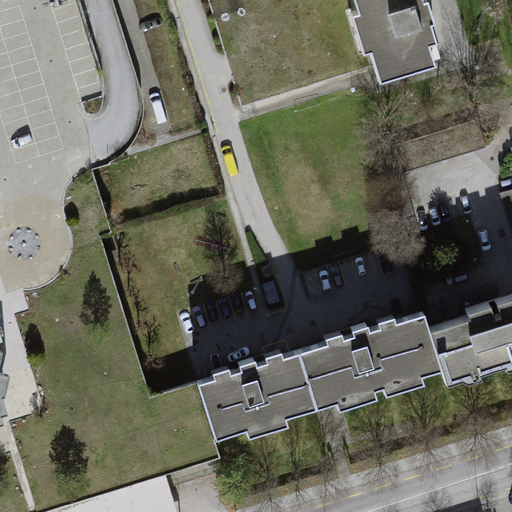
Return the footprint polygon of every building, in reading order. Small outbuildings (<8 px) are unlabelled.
[(0,0),(0,511),(53,511),(167,479),(225,462),(219,440),(199,375),(146,391),(81,170),(115,159),(133,140),(139,112),(105,0),(0,0)] [(338,0),(339,4),(353,0),(354,0),(361,20),(353,22),(365,63),(375,60),(384,90),(440,74),(434,54),(446,51),(431,0),(338,0)] [(511,252),(511,151),(510,153),(511,160),(511,193),(496,199),(511,252)] [(511,300),(428,326),(443,376),(446,385),(511,364),(511,300)] [(424,310),(297,346),(316,412),(443,376),(428,326),(424,310)] [(297,346),(199,375),(219,440),(316,412),(297,346)] [(176,511),(167,479),(53,511),(176,511)]
